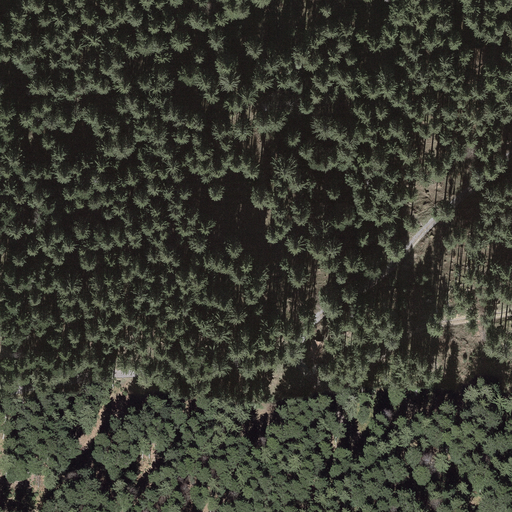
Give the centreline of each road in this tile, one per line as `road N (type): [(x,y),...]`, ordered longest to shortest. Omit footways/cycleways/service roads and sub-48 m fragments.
road 1 (track): [(511,144),(390,266),(319,312),(296,353),(325,392)]
road 2 (track): [(296,353),(88,375),(0,395)]
road 3 (track): [(325,392),(369,377),(399,339),(437,324),(511,331)]
road 4 (track): [(325,392),(409,511)]
